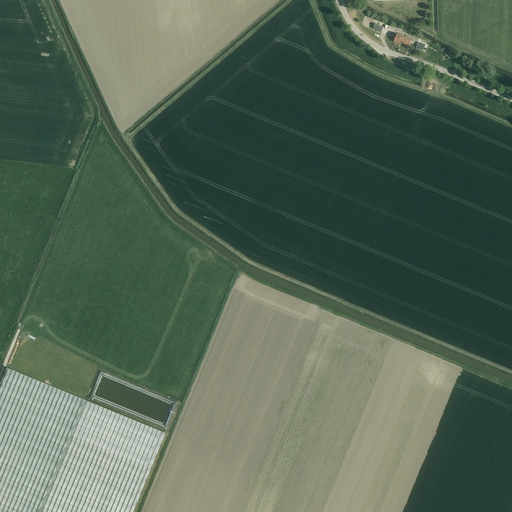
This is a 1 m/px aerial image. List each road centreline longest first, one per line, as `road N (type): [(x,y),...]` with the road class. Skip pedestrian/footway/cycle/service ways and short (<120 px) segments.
road 1 (track): [(511,372),(244,259),(177,211),(122,133)]
road 2 (track): [(231,270),(511,386)]
road 3 (track): [(309,0),(340,53),(511,125)]
road 4 (tertiary): [(337,0),(359,35),(379,48),(511,99)]
road 5 (track): [(43,0),(93,111),(69,182)]
